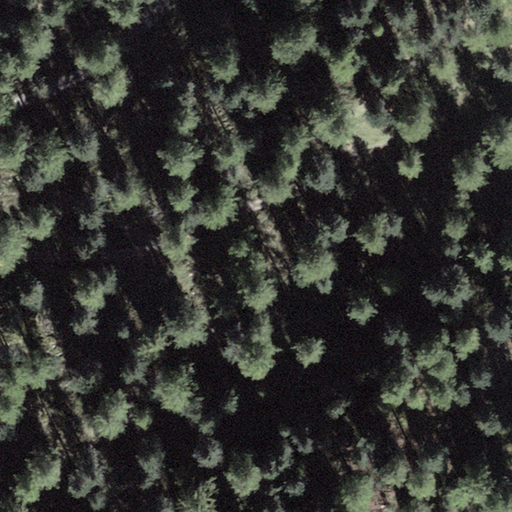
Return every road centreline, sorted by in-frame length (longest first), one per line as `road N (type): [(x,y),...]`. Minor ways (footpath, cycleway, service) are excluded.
road 1 (track): [(0,247),(105,257),(168,242),(318,184),(511,71)]
road 2 (track): [(177,0),(76,76),(0,117)]
